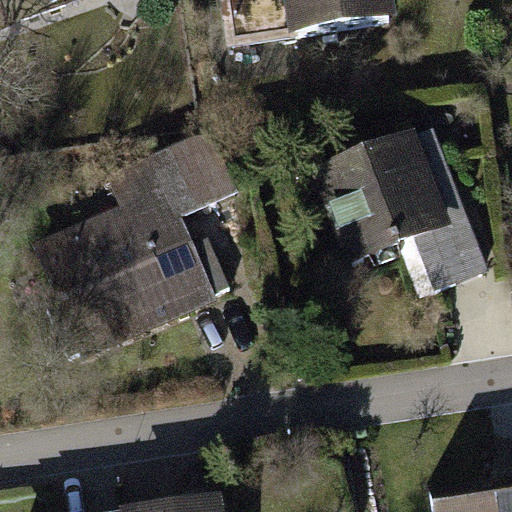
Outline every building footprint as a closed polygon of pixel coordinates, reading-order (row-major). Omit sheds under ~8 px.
[(0,0),(0,29),(91,0),(0,0)] [(381,0),(282,0),(290,41),(385,23),(381,0)] [(121,212),(33,251),(82,356),(209,299),(174,225),(248,190),(224,128),(106,175),(121,212)] [(433,132),(306,178),(339,270),(400,248),(418,297),(484,274),(433,132)] [(511,511),(511,489),(431,501),(432,511),(511,511)]
